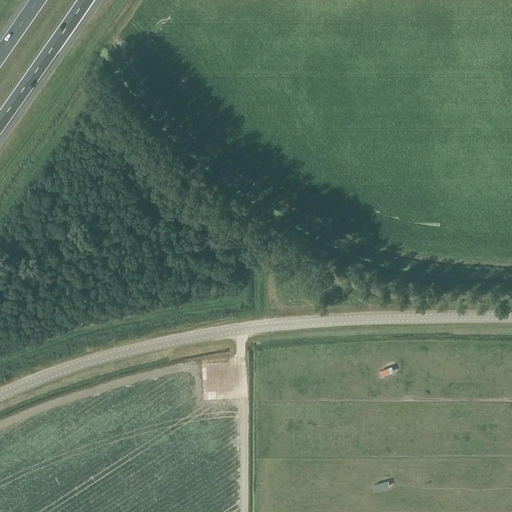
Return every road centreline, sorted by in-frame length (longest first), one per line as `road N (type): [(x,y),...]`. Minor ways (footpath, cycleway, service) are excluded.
road 1 (unclassified): [(0,395),(120,353),(236,329),(511,316)]
road 2 (track): [(236,329),(241,511)]
road 3 (motorway): [(0,121),(85,0)]
